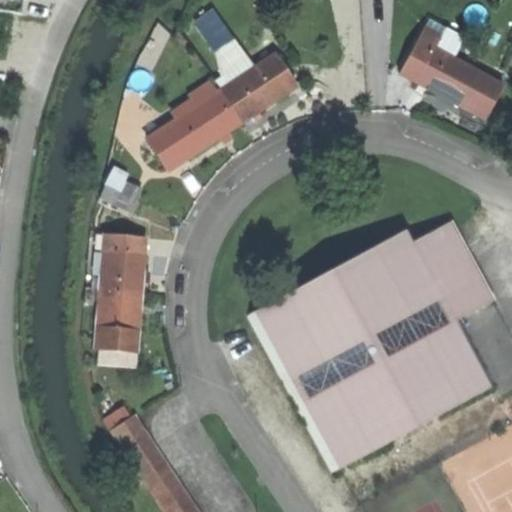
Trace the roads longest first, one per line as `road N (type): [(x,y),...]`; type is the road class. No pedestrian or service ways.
road 1 (residential): [(511,190),(398,145),(345,142),(302,153),(255,179),(211,224),(198,272),(200,333),(221,388),(298,511)]
road 2 (residential): [(59,511),(11,408),(0,333),(31,104),(73,0)]
